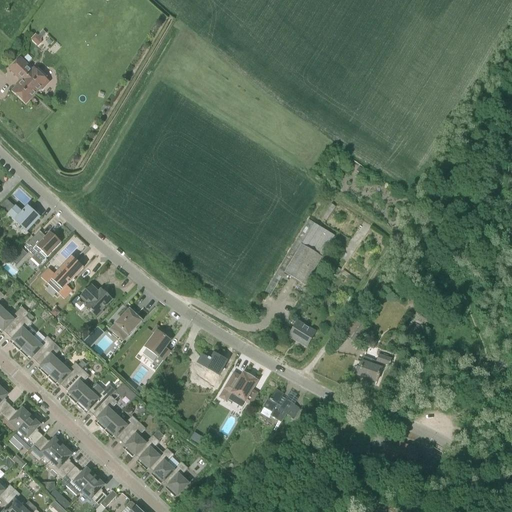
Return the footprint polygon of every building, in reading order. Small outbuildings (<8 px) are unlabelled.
[(31,40),(38,46),(40,43),(41,39),(36,35),(31,40)] [(22,82),(13,92),(26,104),(47,81),(34,69),(33,71),(20,59),(10,70),(22,82)] [(22,214),(15,208),(9,214),(16,221),(15,222),(27,232),(39,218),(28,208),(22,214)] [(301,245),(322,258),(335,237),(308,221),(266,292),(271,296),(282,278),(284,274),(284,273),(285,274),(301,245)] [(25,248),(34,257),(32,259),(39,266),(61,243),(50,233),(43,241),(36,235),(25,248)] [(305,286),(322,258),(301,245),(285,274),(305,286)] [(26,253),(20,248),(15,253),(20,259),(26,253)] [(75,261),(72,258),(55,276),(49,270),(41,278),(48,284),(52,280),(63,290),(58,295),(64,300),(72,291),(67,287),(84,269),(78,263),(75,260),(75,261)] [(101,311),(112,300),(104,293),(103,294),(101,296),(98,293),(91,286),(81,297),(80,299),(87,305),(85,307),(97,319),(103,313),(101,311)] [(4,312),(0,316),(0,334),(1,335),(1,334),(0,333),(0,331),(1,330),(8,336),(26,317),(28,314),(22,308),(12,319),(4,312)] [(56,318),(60,313),(55,309),(51,314),(56,318)] [(142,322),(129,310),(111,330),(118,337),(117,339),(122,344),(142,322)] [(416,313),(400,335),(404,338),(405,337),(412,342),(421,328),(422,329),(424,327),(425,327),(429,322),(416,313)] [(26,317),(8,336),(12,340),(15,342),(12,345),(10,343),(9,343),(19,352),(32,338),(25,331),(29,327),(32,323),(31,322),(26,318),(26,317)] [(290,337),(295,340),(305,347),(314,333),(298,323),(290,337)] [(157,358),(153,364),(150,368),(155,372),(170,352),(165,349),(171,342),(166,338),(164,337),(166,334),(157,328),(153,333),(155,335),(145,349),(146,350),(157,358)] [(36,363),(54,344),(52,342),(50,340),(47,337),(40,345),(32,338),(19,352),(29,362),(30,361),(27,359),(30,357),(36,363)] [(375,349),(377,343),(376,341),(370,338),(367,344),(368,348),(372,350),(375,349)] [(93,346),(86,340),(83,343),(90,350),(93,346)] [(48,379),(61,365),(53,358),(61,350),(54,344),(36,363),(41,367),(38,370),(48,379)] [(214,355),(211,360),(209,359),(208,360),(202,356),(198,364),(219,376),(227,362),(214,355)] [(383,357),(379,355),(377,362),(383,364),(390,367),(392,360),(387,358),(383,357)] [(371,365),(373,361),(365,358),(361,368),(357,367),(354,375),(358,376),(377,383),(379,384),(384,370),(382,369),(371,365)] [(65,389),(82,370),(76,364),(68,372),(61,365),(48,379),(57,388),(60,385),(65,389)] [(86,374),(83,370),(82,370),(65,389),(69,393),(66,396),(76,405),(89,391),(82,384),(89,376),(86,374)] [(234,373),(219,398),(226,402),(231,395),(246,404),(246,402),(251,405),(258,394),(253,391),(259,382),(255,380),(256,379),(247,374),(247,375),(243,373),(241,378),(234,373)] [(111,397),(104,390),(103,391),(96,384),(90,392),(89,391),(76,405),(86,415),(89,412),(93,416),(111,397)] [(125,397),(130,391),(123,384),(115,393),(122,399),(123,397),(125,397)] [(4,390),(0,386),(0,414),(2,417),(11,407),(4,400),(8,396),(4,393),(4,390)] [(136,392),(140,395),(144,389),(139,386),(136,392)] [(284,395),(276,391),(271,400),(268,399),(263,408),(273,414),(271,417),(281,423),(286,415),(295,420),(301,409),(285,400),(284,402),(281,400),(284,395)] [(117,403),(111,397),(93,416),(97,420),(94,423),(104,432),(117,418),(110,411),(117,403)] [(2,417),(18,432),(32,416),(28,412),(25,412),(22,409),(18,414),(11,407),(2,417)] [(18,432),(13,437),(29,453),(31,450),(43,437),(36,430),(40,426),(37,423),(37,420),(32,416),(18,432)] [(121,442),(139,423),(132,417),(125,425),(117,418),(104,432),(114,441),(117,438),(121,442)] [(139,423),(121,442),(125,446),(123,449),(133,459),(136,456),(146,444),(138,437),(146,429),(139,423)] [(159,442),(162,438),(156,433),(153,436),(159,442)] [(147,472),(150,469),(160,458),(160,457),(152,451),(160,443),(159,442),(153,436),(146,444),(136,456),(140,460),(137,463),(147,472)] [(31,450),(42,461),(45,457),(50,462),(65,446),(60,442),(57,442),(54,440),(50,444),(43,437),(31,450)] [(337,461),(337,462),(370,461),(370,459),(381,458),(380,462),(439,483),(443,471),(415,461),(419,451),(389,439),(385,452),(369,451),(369,447),(337,449),(337,450),(325,451),(325,462),(337,461)] [(75,467),(68,460),(72,456),(69,453),(69,450),(65,446),(50,462),(45,467),(50,472),(52,470),(63,480),(66,477),(75,467)] [(161,485),(164,482),(174,471),(181,463),(174,471),(167,464),(174,456),(167,449),(160,457),(160,458),(150,469),(154,473),(151,476),(161,485)] [(17,465),(22,460),(17,456),(12,461),(17,465)] [(17,465),(22,470),(27,465),(22,460),(17,465)] [(188,485),(181,478),(188,469),(181,463),(174,471),(164,482),(168,486),(165,489),(175,499),(188,485)] [(66,477),(63,480),(62,481),(63,482),(62,483),(63,486),(66,486),(77,496),(78,496),(82,492),(97,476),(92,472),(90,473),(86,470),(82,474),(75,467),(66,477)] [(97,476),(82,492),(98,507),(100,505),(107,497),(100,490),(104,486),(101,483),(101,480),(97,476)] [(0,496),(1,495),(6,500),(15,490),(10,485),(7,488),(0,481),(0,496)] [(6,500),(11,504),(4,511),(19,511),(23,508),(15,501),(20,495),(15,490),(6,500)] [(50,495),(53,498),(58,493),(54,490),(50,495)] [(117,496),(113,491),(107,497),(100,505),(105,509),(117,496)] [(67,501),(62,507),(65,510),(70,505),(67,501)] [(29,502),(23,508),(19,511),(37,511),(36,510),(37,510),(29,502)] [(127,506),(127,508),(131,511),(141,511),(132,503),(130,503),(127,506)]
